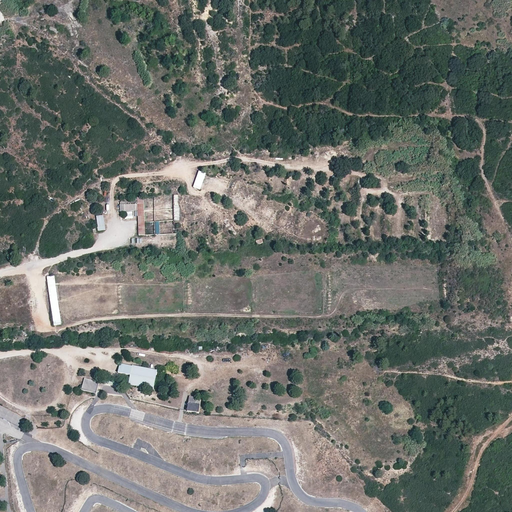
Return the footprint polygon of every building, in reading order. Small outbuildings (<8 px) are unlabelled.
[(201,190),(207,174),(201,171),(194,187),(201,190)] [(137,198),(137,204),(137,211),(138,235),(145,235),(143,197),(137,198)] [(120,212),(137,211),(137,204),(124,204),(124,203),(120,203),(120,212)] [(132,212),(121,213),(122,220),(133,219),(132,212)] [(105,230),(104,216),(97,216),(97,231),(105,230)] [(160,234),(159,222),(145,222),(145,230),(146,230),(146,235),(160,234)] [(61,324),(54,277),(47,278),(54,325),(61,324)] [(153,390),(157,371),(133,366),(132,368),(120,366),(119,374),(130,377),(129,385),(153,390)] [(96,393),(98,382),(85,380),(82,390),(96,393)] [(195,407),(197,398),(190,397),(188,406),(195,407)]
